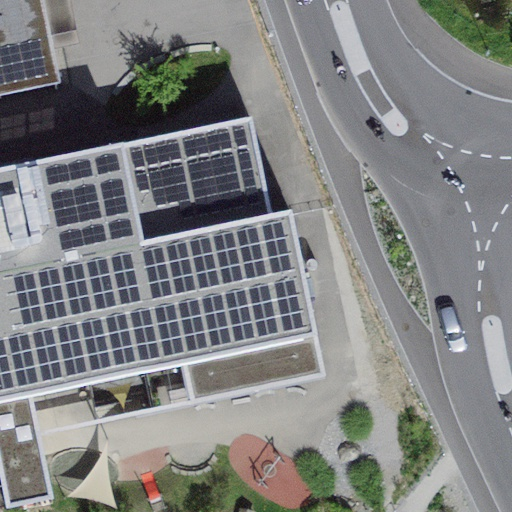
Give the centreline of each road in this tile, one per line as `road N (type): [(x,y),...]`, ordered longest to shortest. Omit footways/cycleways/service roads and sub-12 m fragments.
road 1 (tertiary): [(483,194),(375,95),(336,0)]
road 2 (tertiary): [(483,194),(479,269),(511,402)]
